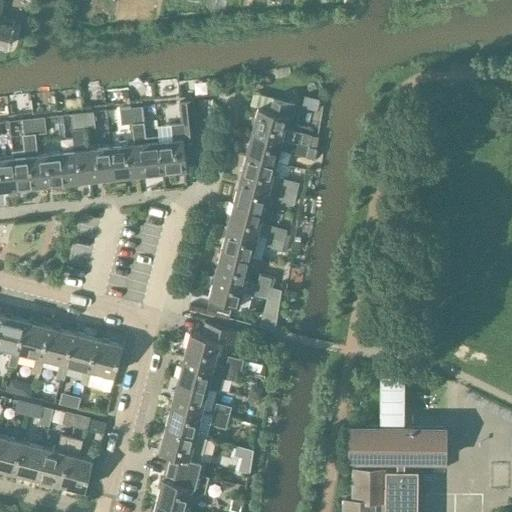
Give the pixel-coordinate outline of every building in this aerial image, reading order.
[(0,0),(0,42),(9,45),(13,24),(0,21),(0,8),(1,0),(0,0)] [(258,106),(251,130),(281,138),(282,137),(293,140),(296,130),(284,127),(287,114),(292,115),(295,103),(273,97),(270,109),(258,106)] [(158,139),(162,170),(187,168),(183,133),(196,132),(193,100),(180,101),(182,122),(171,123),(173,138),(158,139)] [(142,105),(130,106),(132,122),(143,120),(142,105)] [(309,105),(305,118),(317,122),(320,108),(309,105)] [(130,106),(119,107),(121,123),(132,122),(130,106)] [(93,110),(82,112),(84,127),(95,126),(93,110)] [(82,112),(71,113),(73,129),(84,127),(82,112)] [(33,116),(35,133),(46,131),(44,115),(33,116)] [(24,134),(35,133),(33,116),(22,118),(24,134)] [(134,142),(138,173),(162,170),(158,139),(158,134),(146,135),(144,120),(143,120),(132,122),(134,142)] [(62,150),(65,181),(89,178),(86,147),(84,127),(73,129),(75,148),(62,150)] [(281,138),(251,130),(245,154),(275,162),(281,138)] [(296,130),(293,140),(293,141),(308,145),(311,134),(296,130)] [(17,186),(41,184),(37,153),(35,133),(24,134),(25,148),(13,150),(13,155),(17,186)] [(305,155),(308,145),(293,141),(290,151),(305,155)] [(110,145),(113,176),(138,173),(134,142),(110,145)] [(89,178),(113,176),(110,145),(86,147),(89,178)] [(41,184),(65,181),(62,150),(37,153),(41,184)] [(245,154),(239,178),(269,185),(269,184),(281,187),(284,177),(272,174),(275,162),(245,154)] [(0,188),(17,186),(13,155),(0,156),(0,188)] [(284,177),(281,187),(281,188),(296,192),(299,181),(284,177)] [(233,201),(263,209),(269,185),(239,178),(233,201)] [(293,202),(296,192),(281,188),(278,198),(293,202)] [(233,201),(227,225),(257,233),(257,231),(269,234),(271,224),(260,221),(263,209),(233,201)] [(271,224),(269,234),(269,236),(284,240),(287,228),(271,224)] [(251,256),(257,233),(227,225),(221,248),(251,256)] [(282,249),(284,240),(269,236),(266,245),(282,249)] [(221,248),(215,272),(244,280),(251,256),(221,248)] [(275,275),(259,271),(257,283),(272,287),(275,275)] [(210,296),(207,308),(229,314),(232,302),(238,304),(242,289),(254,293),(257,283),(244,280),(215,272),(208,296),(210,296)] [(254,293),(269,296),(272,287),(257,283),(254,293)] [(0,314),(0,344),(13,348),(17,349),(25,319),(1,313),(0,314)] [(17,349),(13,348),(9,363),(17,365),(20,350),(37,354),(41,355),(49,325),(25,319),(17,349)] [(190,330),(184,355),(213,362),(220,338),(233,342),(236,329),(206,322),(203,334),(190,330)] [(41,355),(37,354),(32,370),(40,372),(44,356),(61,360),(65,361),(73,331),(49,325),(41,355)] [(65,361),(61,360),(57,376),(65,378),(69,362),(84,366),(89,367),(97,337),(73,331),(65,361)] [(121,343),(97,337),(89,367),(84,366),(80,382),(89,384),(93,368),(114,373),(121,343)] [(184,355),(178,378),(207,386),(219,389),(223,375),(225,365),(213,362),(184,355)] [(242,358),(228,355),(225,365),(240,369),(242,358)] [(240,369),(225,365),(223,375),(237,379),(240,369)] [(403,372),(379,372),(379,419),(403,419),(403,379),(403,372)] [(207,386),(178,378),(172,402),(201,409),(207,386)] [(15,409),(27,412),(29,401),(17,398),(15,409)] [(29,401),(27,412),(40,415),(42,405),(29,401)] [(172,402),(166,425),(195,433),(201,409),(172,402)] [(213,412),(228,416),(231,406),(216,402),(213,412)] [(74,423),(76,413),(65,410),(63,420),(74,423)] [(225,427),(228,416),(213,412),(210,423),(225,427)] [(90,417),(76,413),(74,423),(87,427),(90,417)] [(417,511),(418,468),(427,469),(443,469),(444,425),(409,425),(403,425),(349,424),(349,468),(353,469),(353,499),(344,499),(343,511),(417,511)] [(195,433),(166,425),(159,449),(170,452),(167,464),(198,472),(207,436),(195,433)] [(57,449),(44,446),(36,476),(60,482),(71,435),(61,432),(57,449)] [(0,466),(12,469),(20,439),(0,434),(0,466)] [(71,435),(60,482),(84,488),(92,458),(79,454),(83,438),(71,435)] [(12,469),(36,476),(44,446),(20,439),(12,469)] [(237,462),(236,468),(249,471),(250,465),(237,462)] [(198,472),(167,464),(164,476),(162,476),(156,500),(185,508),(189,509),(193,495),(205,491),(209,475),(202,473),(198,472)] [(229,508),(239,511),(242,500),(232,498),(229,508)] [(156,500),(152,511),(183,511),(185,508),(156,500)]
